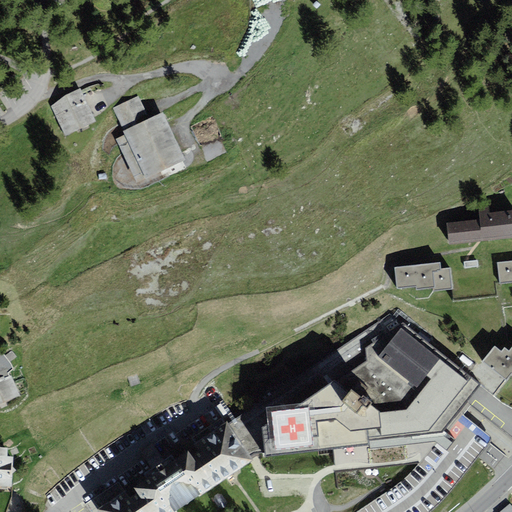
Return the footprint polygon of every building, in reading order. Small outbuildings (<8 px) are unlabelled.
[(88,105),(80,88),(64,96),(51,106),(58,120),(88,105)] [(163,112),(149,119),(139,96),(113,108),(125,135),(116,139),(137,183),(185,161),(163,112)] [(97,122),(88,105),(58,120),(66,137),(97,122)] [(480,219),(447,223),(449,245),(511,238),(511,210),(490,213),(489,207),(479,208),(480,219)] [(511,261),(497,263),(500,284),(511,282),(511,261)] [(441,263),(395,268),(398,289),(416,287),(417,290),(434,288),(434,291),(453,289),(450,268),(441,269),(441,263)] [(470,301),(470,337),(500,337),(500,301),(470,301)] [(404,322),(392,313),(228,424),(250,456),(256,453),(266,452),(266,456),(369,445),(368,439),(413,435),(443,432),(481,383),(473,376),(404,322)] [(495,347),(483,361),(507,380),(511,373),(511,347),(509,351),(505,348),(501,352),(495,347)] [(0,404),(20,396),(12,376),(10,376),(8,373),(13,369),(12,364),(10,363),(17,357),(12,350),(5,356),(2,352),(0,353),(0,404)] [(125,490),(97,509),(98,511),(176,511),(253,461),(250,456),(228,424),(224,417),(192,438),(195,443),(193,444),(198,451),(191,455),(188,451),(174,460),(171,456),(164,460),(152,443),(140,451),(151,469),(143,474),(147,479),(133,488),(137,493),(130,498),(125,490)] [(14,457),(8,457),(8,448),(0,447),(0,486),(12,487),(12,474),(16,470),(13,467),(14,457)]
